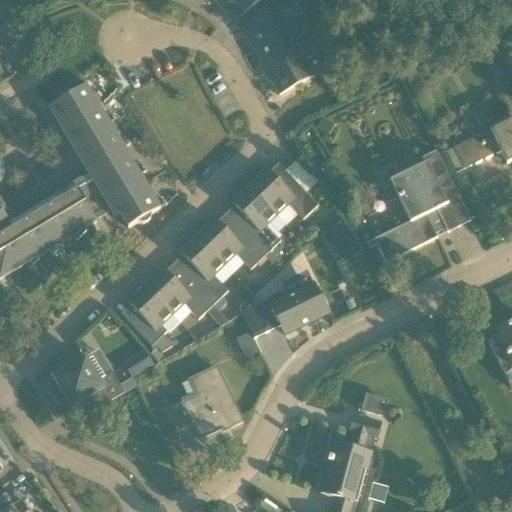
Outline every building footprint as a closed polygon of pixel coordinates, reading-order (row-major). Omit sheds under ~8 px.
[(227,0),(221,8),(229,15),(228,17),(234,24),(263,0),(227,0)] [(246,39),(253,52),(290,32),(281,16),(290,11),(286,4),(239,30),(244,40),(246,39)] [(0,9),(0,29),(9,24),(0,9)] [(259,66),(264,75),(311,49),(308,43),(299,48),(290,32),(253,52),(261,65),(259,66)] [(311,49),(264,75),(269,85),(271,83),(278,97),(315,77),(306,61),(315,56),(311,49)] [(0,189),(1,188),(2,186),(4,184),(5,181),(5,179),(5,176),(5,174),(5,171),(4,169),(3,166),(2,164),(1,162),(0,161),(0,281),(23,268),(28,272),(39,261),(37,259),(47,253),(52,258),(62,247),(61,244),(71,239),(76,244),(87,232),(85,230),(96,224),(95,222),(110,213),(114,219),(119,217),(128,230),(136,225),(137,225),(142,226),(146,225),(149,222),(150,217),(151,217),(151,216),(166,207),(153,194),(152,195),(152,196),(151,196),(140,177),(145,174),(146,174),(130,159),(129,160),(123,150),(128,147),(129,147),(130,146),(116,134),(114,136),(109,126),(114,123),(115,122),(102,109),(100,112),(94,102),(100,99),(100,98),(87,86),(86,86),(87,87),(77,93),(71,91),(67,93),(63,96),(62,102),(49,110),(90,178),(49,203),(3,230),(0,225),(0,189)] [(316,130),(328,138),(334,127),(322,120),(316,130)] [(511,121),(454,150),(455,153),(464,171),(500,153),(506,166),(511,162),(511,121)] [(366,245),(369,251),(376,247),(385,265),(437,240),(433,232),(444,227),(447,235),(470,223),(436,153),(422,160),(424,166),(377,189),(386,206),(398,200),(409,223),(366,245)] [(248,185),(247,187),(277,219),(288,208),(302,223),(318,208),(282,171),(273,180),(266,172),(260,178),(259,178),(254,181),(248,185)] [(238,213),(230,221),(265,258),(270,254),(280,244),(266,230),(277,219),(247,187),(245,189),(240,194),(237,199),(237,200),(231,205),(238,213)] [(196,235),(195,237),(225,268),(236,257),(251,272),(253,270),(265,258),(230,221),(221,229),(214,222),(208,228),(207,227),(202,231),(196,235)] [(339,223),(320,238),(335,263),(355,251),(339,223)] [(186,263),(178,271),(213,308),(228,294),(214,279),(225,268),(195,237),(193,238),(188,243),(185,249),(179,255),(186,263)] [(270,254),(265,258),(270,264),(275,259),(270,254)] [(265,258),(253,270),(260,277),(272,265),(270,264),(265,258)] [(144,285),(143,286),(173,318),(184,308),(198,322),(206,314),(213,308),(178,271),(169,279),(162,272),(156,277),(155,277),(150,280),(144,285)] [(250,299),(238,310),(253,341),(266,335),(280,328),(284,337),(328,316),(312,285),(288,297),(286,292),(254,308),(250,299)] [(173,318),(143,286),(136,293),(133,299),(127,305),(134,312),(125,321),(151,348),(152,355),(157,351),(161,357),(173,348),(163,338),(167,334),(162,329),(173,318)] [(229,324),(213,308),(206,314),(220,329),(229,324)] [(511,326),(496,334),(497,336),(486,342),(504,378),(511,373),(511,326)] [(236,341),(245,360),(259,353),(250,334),(236,341)] [(134,359),(144,374),(154,368),(144,352),(134,359)] [(98,382),(84,359),(52,379),(71,410),(81,404),(89,416),(123,395),(119,387),(112,373),(98,382)] [(188,383),(195,398),(166,412),(177,434),(192,427),(199,441),(228,427),(229,430),(242,424),(215,370),(188,383)] [(130,380),(119,387),(123,395),(135,388),(130,380)] [(320,495),(335,499),(331,511),(349,511),(352,506),(353,506),(362,473),(367,474),(367,472),(372,473),(376,471),(378,462),(376,458),(372,457),(372,456),(369,455),(373,441),(376,442),(380,426),(354,419),(350,434),(353,435),(348,451),(333,447),(320,495)] [(463,467),(450,473),(458,490),(477,480),(473,471),(467,474),(463,467)] [(0,511),(25,511),(20,504),(18,505),(13,495),(1,503),(0,501),(0,511)]
